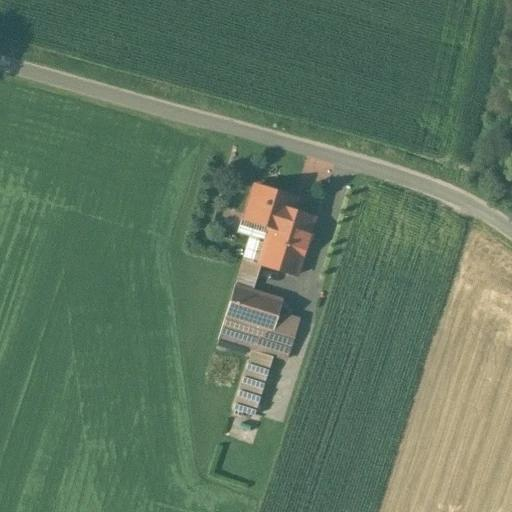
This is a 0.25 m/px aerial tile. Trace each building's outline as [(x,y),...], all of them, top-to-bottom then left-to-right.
[(312,219),(289,212),(292,199),(253,187),(243,219),(240,218),(235,234),(247,237),(244,247),(240,259),(241,260),(259,265),(294,276),(312,219)] [(259,265),(241,260),(233,286),(251,292),(259,265)] [(251,292),(233,286),(216,338),(250,349),(271,356),(285,360),(298,320),(276,313),(280,301),(251,292)] [(250,349),(231,410),(252,417),(271,356),(250,349)] [(223,448),(234,452),(238,438),(228,435),(223,448)]
